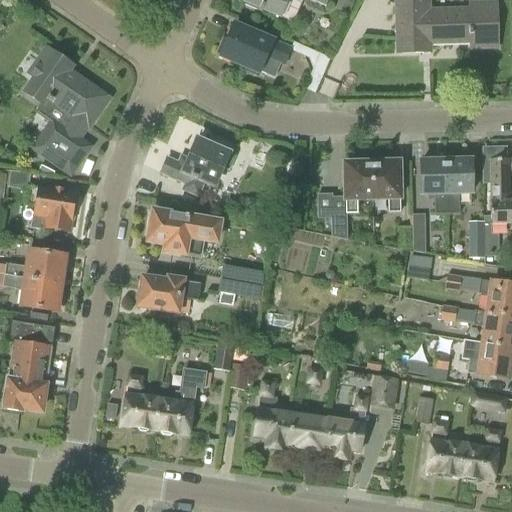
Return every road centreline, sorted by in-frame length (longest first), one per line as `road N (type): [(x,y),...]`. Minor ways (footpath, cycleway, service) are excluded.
road 1 (residential): [(67,478),(113,214),(133,136),(164,71)]
road 2 (residential): [(164,71),(261,119),(301,126),(511,122)]
road 3 (residential): [(308,511),(125,488)]
road 4 (residential): [(66,0),(164,71)]
